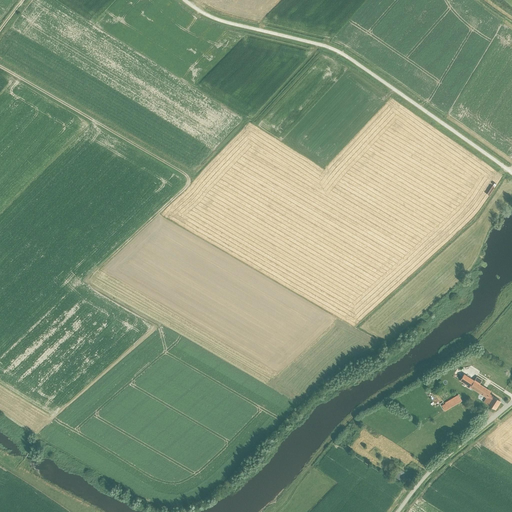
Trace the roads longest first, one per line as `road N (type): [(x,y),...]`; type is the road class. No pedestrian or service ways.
road 1 (track): [(157,326),(88,282),(189,177),(0,66)]
road 2 (unclassified): [(511,172),(340,52),(225,22),(184,0)]
road 3 (unclassified): [(511,402),(430,469),(398,511)]
